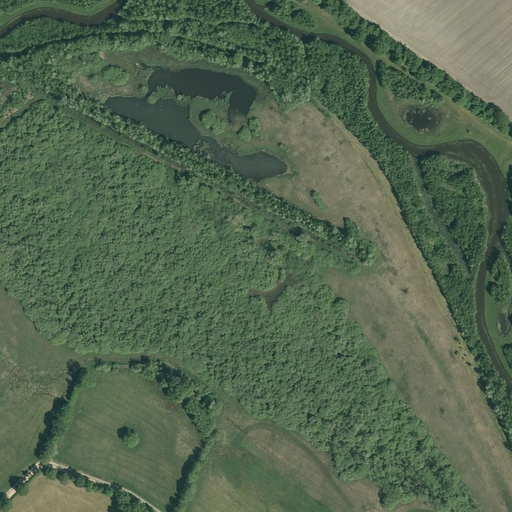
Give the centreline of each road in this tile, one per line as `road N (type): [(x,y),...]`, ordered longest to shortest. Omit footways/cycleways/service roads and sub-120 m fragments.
road 1 (unclassified): [(511,129),(323,0)]
road 2 (track): [(0,505),(48,465),(152,511)]
